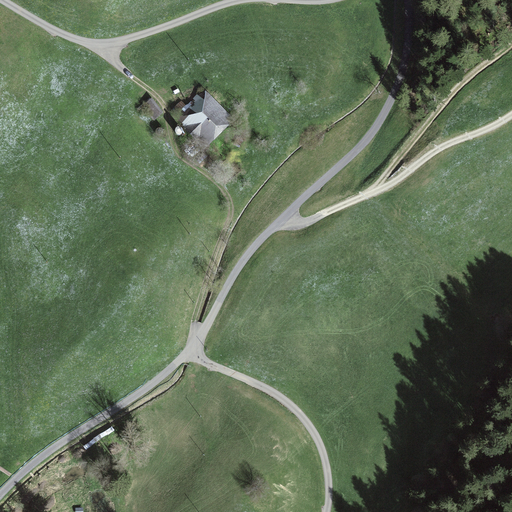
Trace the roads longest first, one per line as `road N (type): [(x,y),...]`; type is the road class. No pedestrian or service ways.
road 1 (unclassified): [(0,494),(192,349),(245,256),(373,130),(406,59),(408,0)]
road 2 (track): [(192,349),(190,329),(229,200),(170,136),(163,106),(104,43)]
road 3 (track): [(279,220),(304,221),(388,185),(439,148),(511,114)]
road 4 (track): [(237,0),(104,43),(60,32),(2,0)]
road 5 (track): [(192,349),(300,413),(324,455),(326,511)]
road 6 (track): [(371,192),(453,90),(511,43)]
